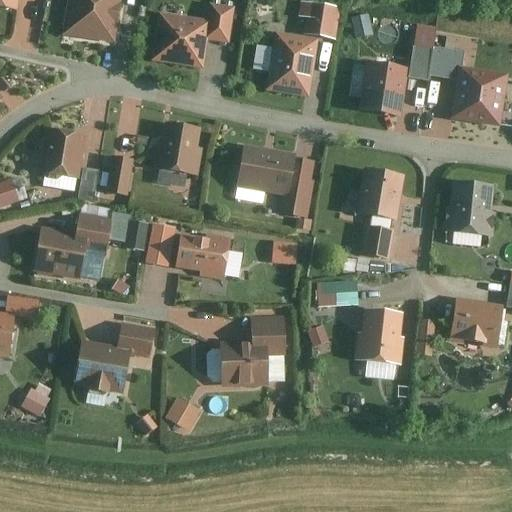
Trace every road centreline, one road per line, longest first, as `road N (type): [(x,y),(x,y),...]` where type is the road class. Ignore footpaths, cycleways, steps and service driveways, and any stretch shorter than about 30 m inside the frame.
road 1 (residential): [(511,162),(107,88),(36,109),(0,139)]
road 2 (track): [(0,448),(146,470),(266,454),(373,449),(506,459),(511,451)]
